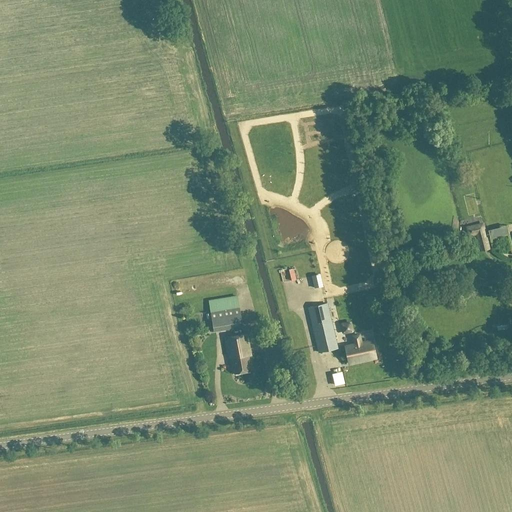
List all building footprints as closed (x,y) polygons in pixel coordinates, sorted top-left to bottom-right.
[(478,252),(490,250),(483,223),(464,227),(467,238),(474,236),(478,252)] [(368,257),(293,271),(297,297),(305,295),(306,299),(371,287),(367,267),(370,266),(368,257)] [(241,328),(239,318),(236,296),(208,301),(214,333),(241,328)] [(337,349),(336,346),(327,303),(308,308),(318,353),(337,349)] [(227,355),(228,355),(230,366),(232,366),(234,375),(250,372),(247,352),(249,352),(246,335),(224,339),(227,355)] [(345,347),(348,364),(375,359),(371,342),(360,344),(358,336),(352,337),(353,345),(345,347)]
